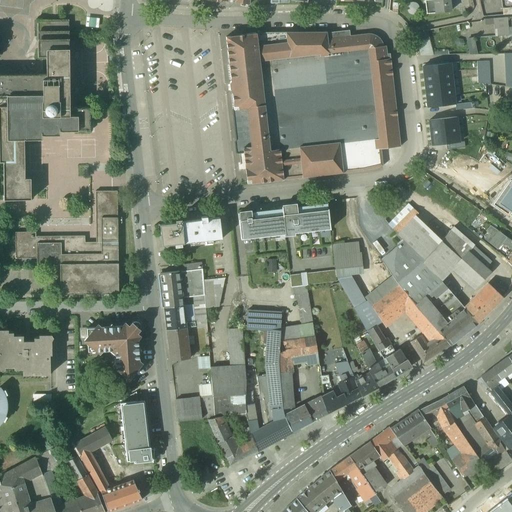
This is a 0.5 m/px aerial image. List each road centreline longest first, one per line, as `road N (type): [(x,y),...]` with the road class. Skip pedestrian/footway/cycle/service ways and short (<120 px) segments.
road 1 (unclassified): [(124,19),(385,26),(395,34),(413,156),(396,174),(332,186),(142,205)]
road 2 (secondary): [(245,511),(300,463),(481,344),(511,311)]
road 3 (tertiary): [(174,500),(154,306)]
road 4 (tertiary): [(142,205),(124,19)]
road 5 (residential): [(154,306),(0,306)]
